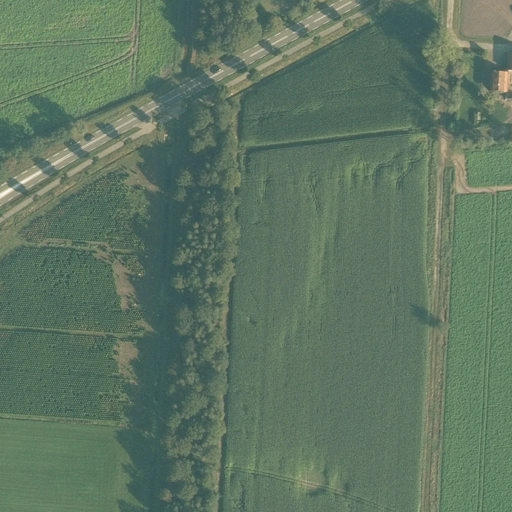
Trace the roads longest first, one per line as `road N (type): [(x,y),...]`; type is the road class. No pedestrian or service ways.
road 1 (secondary): [(0,199),(357,0)]
road 2 (track): [(158,511),(176,115)]
